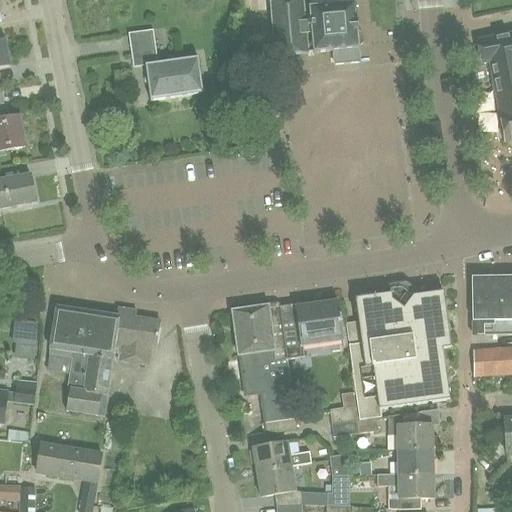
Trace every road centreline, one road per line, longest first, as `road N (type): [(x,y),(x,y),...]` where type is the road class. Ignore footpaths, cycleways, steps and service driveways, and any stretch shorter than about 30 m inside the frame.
road 1 (tertiary): [(191,289),(465,242)]
road 2 (residential): [(465,242),(461,511)]
road 3 (tertiary): [(48,0),(98,246)]
road 4 (secondary): [(465,242),(432,0)]
road 5 (residential): [(225,511),(191,289)]
